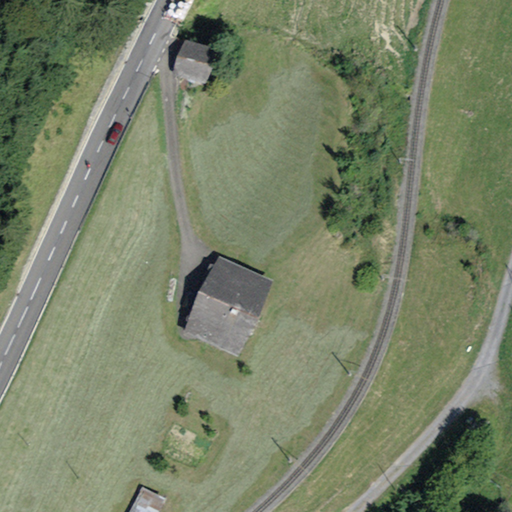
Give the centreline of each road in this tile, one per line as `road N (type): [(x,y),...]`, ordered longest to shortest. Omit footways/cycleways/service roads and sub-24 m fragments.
road 1 (secondary): [(0,361),(169,0)]
road 2 (unclassified): [(511,292),(476,384),(356,511)]
